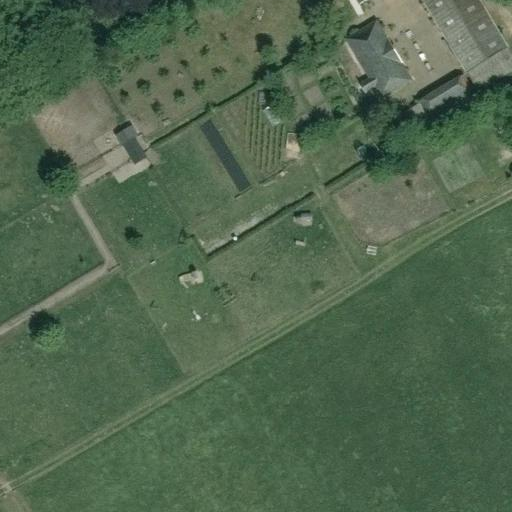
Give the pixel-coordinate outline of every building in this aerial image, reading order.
[(511,55),(508,49),(478,0),(420,0),(466,76),(477,94),(511,71),(511,55)] [(365,94),(374,89),(381,101),(413,82),(377,21),(344,40),(368,80),(360,84),(365,94)] [(405,66),(435,64),(433,37),(413,39),(414,51),(404,52),(405,66)] [(429,122),(474,95),(461,75),(417,102),(429,122)] [(128,127),(115,134),(132,166),(146,159),(128,127)] [(377,127),(368,132),(378,150),(387,145),(377,127)]
